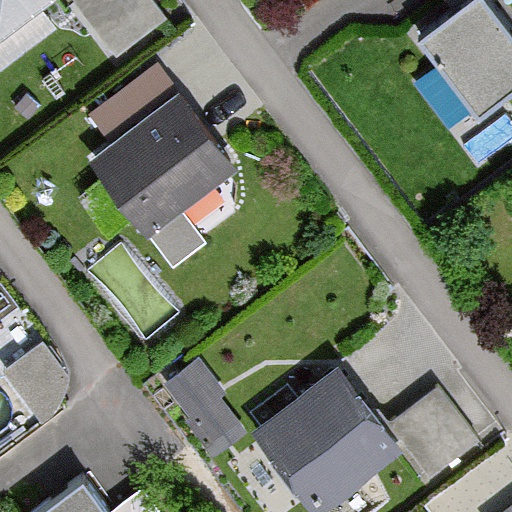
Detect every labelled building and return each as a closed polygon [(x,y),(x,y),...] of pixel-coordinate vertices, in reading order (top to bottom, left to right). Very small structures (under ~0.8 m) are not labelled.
[(0,0),(0,35),(44,0),(0,0)] [(81,0),(115,44),(167,4),(163,0),(81,0)] [(511,95),(511,35),(479,0),(471,0),(450,15),(411,43),(472,123),(511,95)] [(439,0),(450,15),(470,0),(439,0)] [(172,94),(78,155),(131,236),(225,175),(172,94)] [(195,347),(164,370),(212,433),(243,410),(195,347)] [(377,431),(330,372),(247,435),(305,511),(317,511),(393,455),(377,431)] [(471,447),(426,392),(377,431),(422,487),(471,447)] [(105,511),(101,511),(74,479),(19,511),(151,511),(136,493),(105,511)]
